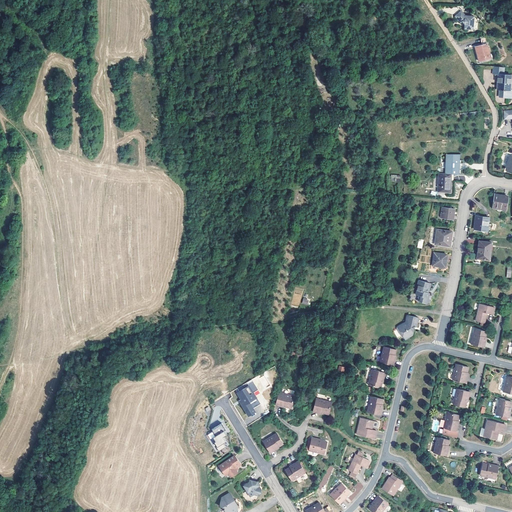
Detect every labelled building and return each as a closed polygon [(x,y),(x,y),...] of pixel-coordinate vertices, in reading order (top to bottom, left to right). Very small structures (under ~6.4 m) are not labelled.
[(465,16),(461,10),(455,15),(461,22),(462,21),(465,24),(465,28),(473,29),(474,16),(465,16)] [(491,58),(487,44),(483,46),(476,47),(480,61),(491,58)] [(500,67),(494,66),(493,74),(499,74),(498,89),(501,89),(500,97),(510,98),(511,90),(511,79),(511,75),(504,74),(505,67),(500,67)] [(457,163),(458,157),(447,157),(445,177),(450,177),(456,177),(456,173),(453,172),(453,167),(458,167),(458,163),(457,163)] [(443,176),(437,176),(435,194),(448,195),(450,177),(445,177),(443,176)] [(506,209),(508,196),(495,194),(493,207),(506,209)] [(453,210),(440,209),(439,220),(452,221),(453,210)] [(476,215),(473,228),(487,230),(489,217),(476,215)] [(434,245),(448,247),(450,233),(436,231),(434,245)] [(478,252),(479,252),(478,258),(489,260),(491,242),(479,241),(477,252),(478,252)] [(445,256),(433,254),(431,266),(443,268),(445,256)] [(418,303),(425,305),(427,305),(428,301),(427,301),(428,295),(427,295),(425,295),(426,290),(428,290),(429,286),(417,282),(416,288),(414,296),(419,297),(418,303)] [(493,315),(495,308),(479,305),(475,322),(485,324),(487,315),(487,314),(493,315)] [(393,328),(400,338),(405,335),(409,336),(411,327),(413,327),(415,318),(403,316),(401,323),(393,328)] [(485,338),(487,332),(475,329),(471,345),(484,348),(486,342),(485,342),(485,339),(485,338)] [(377,361),(390,365),(392,360),(390,359),(391,356),(392,355),(393,349),(381,346),(377,361)] [(468,373),(469,367),(457,364),(454,380),(467,383),(469,377),(467,377),(468,375),(468,373)] [(382,371),(369,368),(365,384),(377,387),(378,382),(378,380),(379,377),(380,378),(382,371)] [(255,378),(257,383),(261,381),(263,387),(268,385),(264,375),(259,377),(259,376),(255,378)] [(511,376),(507,375),(503,391),(511,393),(511,376)] [(258,404),(247,385),(236,392),(240,399),(242,400),(240,402),(248,415),(254,411),(252,407),(258,404)] [(471,392),(457,389),(454,404),(467,407),(468,401),(468,399),(468,397),(470,398),(471,392)] [(290,409),(293,395),(278,393),(274,406),(290,409)] [(362,411),(368,413),(376,414),(378,408),(376,408),(377,405),(377,404),(379,398),(367,395),(362,411)] [(315,396),(311,412),(318,413),(318,412),(327,414),(331,400),(315,396)] [(511,406),(511,401),(500,399),(496,414),(502,415),(509,416),(510,417),(511,411),(510,410),(511,408),(511,406)] [(449,413),(445,428),(446,428),(444,434),(458,438),(460,432),(459,431),(460,424),(459,424),(459,423),(461,415),(449,413)] [(357,434),(374,438),(377,430),(372,429),(372,427),(373,426),(377,427),(378,426),(379,422),(378,421),(363,418),(361,425),(359,425),(357,434)] [(504,432),(506,424),(487,420),(485,429),(488,430),(486,437),(497,440),(499,432),(499,431),(504,432)] [(213,432),(208,434),(218,452),(229,445),(223,436),(230,433),(224,422),(211,429),(213,432)] [(277,432),(264,442),(271,453),(277,450),(276,449),(284,443),(277,432)] [(434,452),(447,455),(448,447),(447,447),(447,445),(448,443),(449,438),(437,435),(434,452)] [(328,440),(312,437),(308,450),(325,453),(328,440)] [(362,464),(366,467),(369,461),(362,456),(364,454),(356,450),(348,470),(357,474),(361,466),(362,464)] [(241,463),(236,456),(234,456),(219,466),(226,475),(229,473),(230,475),(232,475),(236,473),(237,470),(236,468),(238,467),(240,465),(241,463)] [(292,479),(294,478),(304,471),(299,462),(298,460),(292,463),(293,464),(285,470),(292,479)] [(484,463),(481,475),(497,478),(500,465),(494,463),(494,465),(491,464),(490,464),(484,463)] [(388,481),(387,482),(386,482),(382,488),(393,495),(403,480),(392,474),(388,481)] [(259,485),(257,482),(250,480),(249,482),(245,485),(247,489),(246,490),(250,497),(254,494),(257,495),(259,493),(260,492),(261,489),(261,488),(259,485)] [(339,502),(346,497),(344,496),(346,495),(351,491),(342,481),(330,492),(339,502)] [(233,499),(231,499),(231,497),(226,495),(221,498),(220,507),(224,508),(224,510),(220,511),(235,511),(237,505),(233,499)] [(381,511),(388,504),(377,495),(374,499),(375,500),(374,501),(368,508),(373,511),(381,511)] [(319,501),(306,509),(307,511),(325,511),(326,511),(319,501)]
